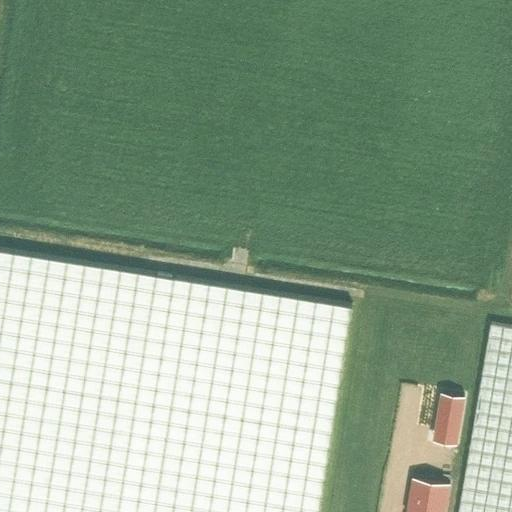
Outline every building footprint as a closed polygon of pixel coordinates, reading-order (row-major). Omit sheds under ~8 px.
[(6,203),(502,271),(511,196),(511,113),(473,124),(452,93),(440,101),(437,101),(409,120),(395,124),(394,138),(385,126),(375,128),(372,150),(354,124),(352,134),(223,168),(218,162),(198,177),(180,152),(177,168),(160,166),(160,160),(122,155),(129,164),(116,168),(86,126),(83,129),(90,154),(57,108),(18,119),(6,203)] [(319,511),(353,303),(0,246),(0,511),(319,511)] [(511,511),(511,324),(491,321),(476,410),(458,511),(511,511)] [(441,390),(435,428),(447,430),(445,440),(457,442),(465,394),(441,390)] [(445,511),(451,481),(413,475),(406,511),(445,511)]
